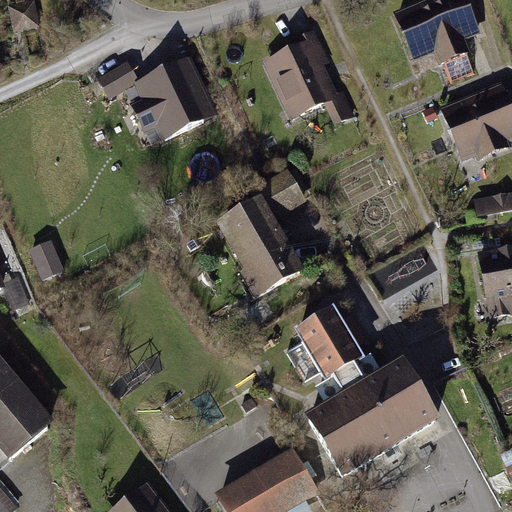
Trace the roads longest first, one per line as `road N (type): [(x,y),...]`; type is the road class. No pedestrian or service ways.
road 1 (residential): [(0,94),(149,22)]
road 2 (residential): [(279,0),(196,24),(149,22)]
